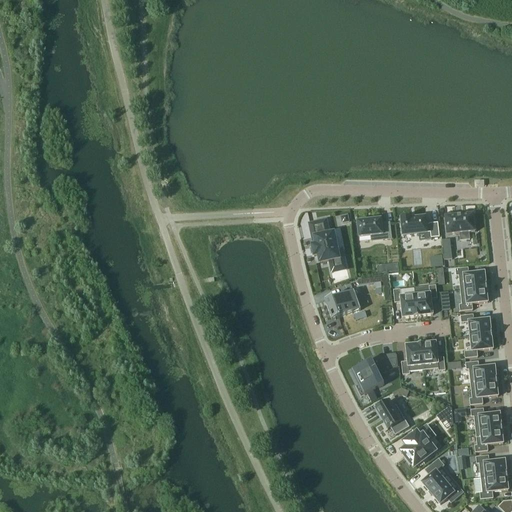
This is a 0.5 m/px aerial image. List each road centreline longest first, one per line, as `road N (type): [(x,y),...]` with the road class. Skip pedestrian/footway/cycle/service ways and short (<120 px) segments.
road 1 (residential): [(493,193),(307,194),(289,219),(291,245),(324,356)]
road 2 (residential): [(324,356),(349,412),(417,511)]
road 3 (residential): [(493,193),(511,373)]
road 4 (residential): [(445,329),(386,335),(324,356)]
